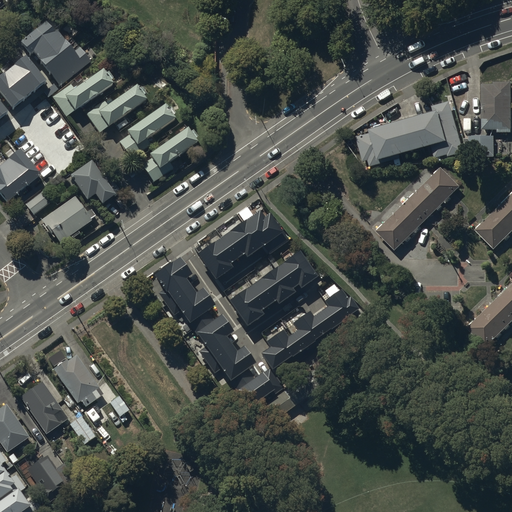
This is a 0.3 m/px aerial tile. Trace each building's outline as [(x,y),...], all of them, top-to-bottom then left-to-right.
[(47,28),(22,48),(32,60),(35,57),(60,89),(91,64),(80,49),(73,55),(58,36),(55,39),(47,28)] [(27,62),(0,82),(0,94),(15,114),(48,89),(27,62)] [(69,90),(52,102),(65,122),(72,117),(74,120),(112,93),(103,79),(75,99),(69,90)] [(493,81),(482,81),(482,128),(497,127),(497,130),(511,130),(511,79),(493,79),(493,81)] [(105,106),(86,119),(99,138),(106,134),(107,135),(146,109),(137,95),(110,114),(105,106)] [(371,130),(355,134),(363,160),(367,159),(369,165),(400,157),(399,151),(429,143),(433,157),(447,153),(447,155),(465,150),(451,100),(432,105),(432,108),(369,125),(371,130)] [(63,123),(50,105),(25,126),(38,143),(63,123)] [(0,107),(0,126),(10,119),(0,107)] [(127,141),(119,148),(131,164),(150,150),(148,147),(175,128),(165,114),(127,140),(127,141)] [(493,133),(469,133),(470,156),(494,155),(493,133)] [(149,165),(141,170),(153,187),(161,182),(162,183),(174,175),(171,170),(175,167),(197,151),(187,137),(148,164),(149,165)] [(0,172),(0,197),(7,206),(41,179),(22,155),(0,172)] [(440,165),(376,229),(396,248),(459,184),(440,165)] [(93,168),(70,184),(87,208),(94,202),(101,212),(117,201),(116,199),(121,195),(112,183),(107,187),(93,168)] [(511,189),(475,227),(494,247),(511,229),(511,189)] [(50,207),(42,196),(25,208),(33,219),(50,207)] [(51,237),(59,249),(70,241),(72,243),(79,238),(78,236),(91,226),(90,224),(95,220),(91,214),(85,219),(74,203),(41,226),(49,238),(51,237)] [(261,211),(199,253),(217,278),(234,267),(231,262),(245,253),(248,257),(264,246),(269,255),(289,241),(270,213),(265,217),(261,211)] [(281,261),(228,298),(245,323),(261,312),(258,308),(274,297),(277,301),(293,290),(290,286),(296,282),(299,286),(316,274),(297,248),(281,259),(281,261)] [(181,257),(154,273),(247,404),(268,389),(272,395),(279,390),(264,370),(253,378),(246,368),(255,361),(242,344),(236,348),(225,333),(231,329),(219,313),(213,318),(205,308),(214,302),(201,284),(194,289),(185,277),(191,272),(181,257)] [(511,282),(467,326),(485,345),(511,319),(511,282)] [(269,345),(260,352),(271,367),(356,305),(348,293),(345,296),(338,287),(321,300),(324,305),(312,313),(308,308),(290,321),(295,328),(286,335),(281,329),(265,340),(269,345)] [(98,385),(75,353),(67,359),(65,357),(51,367),(76,401),(80,398),(86,406),(97,398),(92,390),(98,385)] [(271,421),(307,396),(310,400),(321,392),(311,378),(264,411),(271,421)] [(41,379),(19,395),(45,433),(68,417),(41,379)] [(118,395),(109,401),(119,416),(129,409),(118,395)] [(0,442),(6,451),(28,435),(6,403),(0,407),(0,442)] [(95,436),(81,414),(67,424),(82,445),(95,436)] [(257,416),(243,425),(251,436),(265,427),(257,416)] [(0,501),(0,511),(44,511),(36,499),(29,504),(22,493),(26,490),(17,477),(12,480),(2,465),(7,462),(0,451),(0,499),(10,492),(11,494),(0,501)] [(45,454),(26,468),(40,487),(35,490),(45,504),(69,486),(45,454)]
